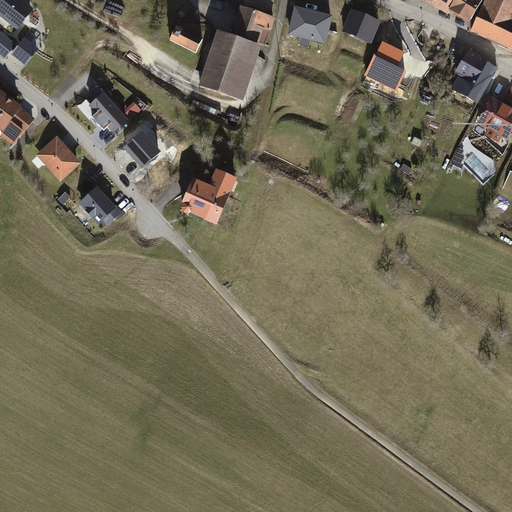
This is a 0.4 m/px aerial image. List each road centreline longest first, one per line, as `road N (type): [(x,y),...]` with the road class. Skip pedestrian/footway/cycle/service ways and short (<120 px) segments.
road 1 (track): [(485,511),(301,377),(157,219)]
road 2 (residential): [(0,66),(84,138),(157,219)]
road 3 (track): [(0,173),(88,51),(107,49),(139,70)]
road 4 (residential): [(511,66),(379,0)]
